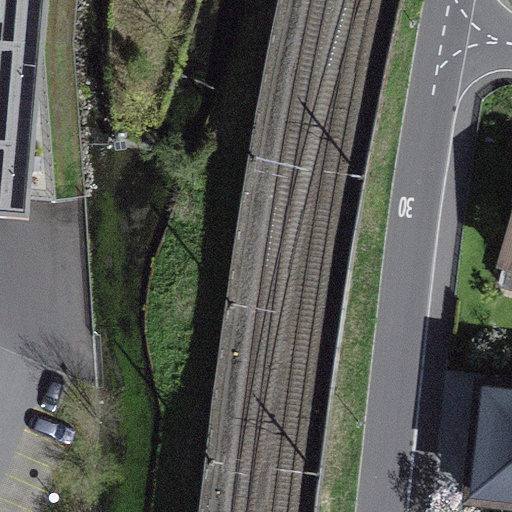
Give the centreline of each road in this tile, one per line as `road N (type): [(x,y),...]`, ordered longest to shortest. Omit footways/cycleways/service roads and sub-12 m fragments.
road 1 (residential): [(386,511),(442,33)]
road 2 (unknown): [(48,310),(49,0)]
